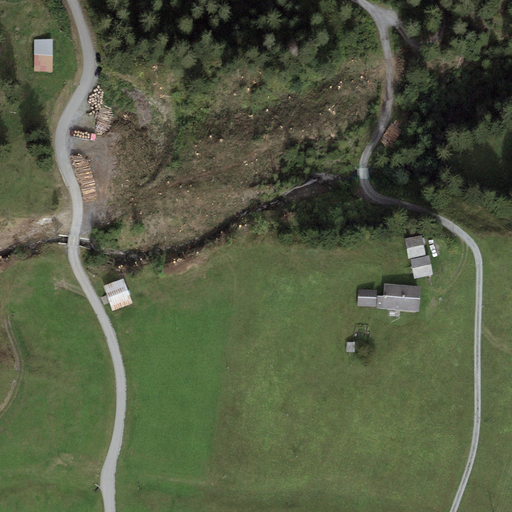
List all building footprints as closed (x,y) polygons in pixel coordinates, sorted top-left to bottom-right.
[(52,72),(52,40),(34,40),(34,72),(52,72)] [(422,235),(405,239),(409,259),(426,255),(422,235)] [(429,256),(411,260),(415,279),(433,275),(429,256)] [(124,278),(103,286),(113,311),(133,303),(124,278)] [(421,286),(384,284),(384,296),(377,296),(376,309),(419,312),(421,286)] [(376,290),(358,290),(357,306),(376,307),(376,290)]
